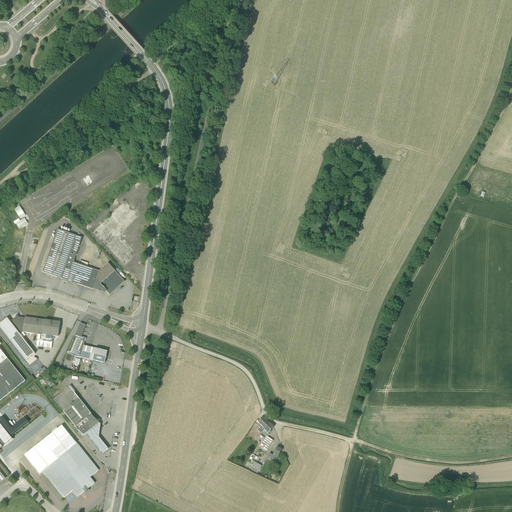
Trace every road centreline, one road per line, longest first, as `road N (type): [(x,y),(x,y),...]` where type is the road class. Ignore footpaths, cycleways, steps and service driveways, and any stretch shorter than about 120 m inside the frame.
road 1 (track): [(511,79),(399,304),(352,442)]
road 2 (track): [(5,180),(196,0)]
road 3 (secondary): [(153,69),(169,118),(142,322)]
road 4 (track): [(5,180),(25,179),(153,69)]
road 5 (secondary): [(141,332),(115,511)]
road 6 (unclassified): [(158,331),(244,371),(268,420),(282,425)]
road 7 (track): [(352,442),(436,463),(511,458)]
road 8 (unclassified): [(98,7),(0,109)]
